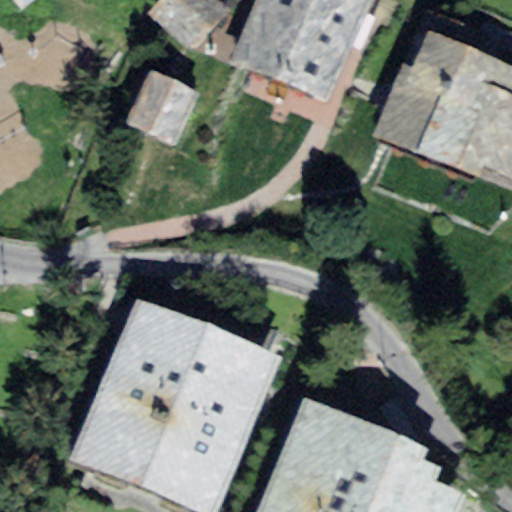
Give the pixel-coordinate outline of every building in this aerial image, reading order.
[(210,0),(138,0),(133,6),(175,45),(215,4),(210,0)] [(357,0),(240,0),(217,60),(319,100),(357,0)] [(511,36),(410,0),(363,133),(511,186),(511,36)] [(191,90),(135,63),(107,120),(164,147),(191,90)] [(118,295),(49,458),(176,511),(198,511),(264,357),(118,295)] [(443,511),(463,464),(287,392),(237,511),(443,511)]
